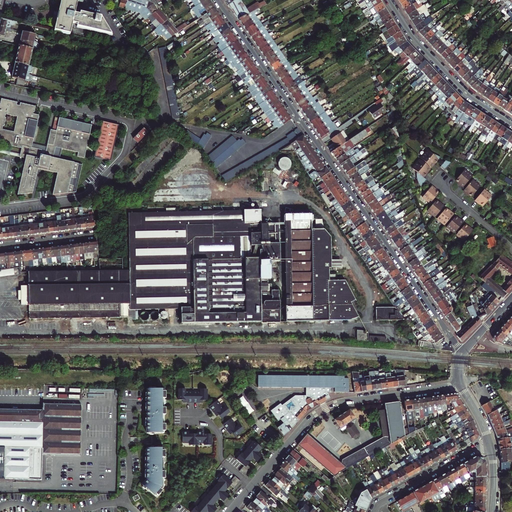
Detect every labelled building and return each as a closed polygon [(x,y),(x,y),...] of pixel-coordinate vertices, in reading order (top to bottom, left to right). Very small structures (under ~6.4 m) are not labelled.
[(61,0),(54,30),(55,31),(69,34),(72,22),(77,24),(77,27),(112,35),(101,17),(93,15),(80,12),(79,15),(74,13),(76,0),(61,0)] [(127,14),(128,9),(131,0),(126,0),(124,8),(123,12),(123,13),(127,14)] [(133,10),(136,0),(131,0),(128,9),(127,14),(132,15),(133,10)] [(144,0),(136,0),(133,10),(132,15),(138,17),(142,12),(143,14),(152,3),(150,2),(144,0)] [(235,0),(228,5),(238,19),(250,13),(256,10),(261,8),(258,4),(257,3),(247,9),(240,0),(235,0)] [(382,3),(379,0),(373,0),(369,3),(372,6),(368,8),(369,10),(382,3)] [(407,0),(400,4),(404,10),(416,2),(415,0),(414,0),(407,0)] [(407,16),(419,8),(416,2),(404,10),(407,16)] [(148,19),(158,10),(154,6),(152,3),(143,14),(148,19)] [(215,8),(212,3),(204,8),(207,13),(215,8)] [(382,3),(369,10),(368,11),(369,14),(371,13),(373,16),(374,15),(377,14),(385,8),(382,3)] [(198,11),(201,10),(197,5),(194,7),(191,9),(198,19),(199,18),(202,17),(198,11)] [(215,8),(207,13),(204,15),(202,16),(204,20),(217,12),(215,8)] [(376,22),(388,14),(385,8),(377,14),(378,17),(376,18),(374,19),(376,22)] [(421,10),(419,8),(407,16),(411,21),(419,16),(417,13),(421,10)] [(162,15),(158,10),(148,19),(153,24),(162,15)] [(250,13),(238,19),(242,25),(256,15),(255,13),(257,11),(256,10),(250,13)] [(206,21),(208,23),(220,15),(217,12),(204,20),(205,22),(206,21)] [(381,22),(383,25),(392,19),(388,14),(376,22),(378,24),(381,22)] [(419,16),(411,21),(414,27),(428,18),(430,17),(429,16),(428,16),(426,17),(423,14),(419,16)] [(153,24),(157,29),(167,20),(162,15),(153,24)] [(209,29),(223,19),(220,16),(220,15),(208,23),(204,26),(207,30),(209,29)] [(256,15),(242,25),(246,30),(258,22),(260,21),(257,17),(256,15)] [(19,26),(20,23),(1,18),(0,23),(0,29),(5,31),(6,28),(7,24),(19,26)] [(418,33),(426,26),(429,24),(430,23),(431,23),(428,18),(414,27),(418,33)] [(210,35),(213,33),(226,24),(223,20),(223,19),(209,29),(211,30),(208,32),(210,35)] [(392,19),(383,25),(380,27),(379,28),(383,33),(386,31),(396,25),(392,19)] [(157,29),(155,31),(159,36),(161,35),(162,34),(171,25),(167,20),(157,29)] [(260,21),(258,22),(246,30),(249,35),(263,26),(262,24),(260,21)] [(167,40),(187,27),(185,23),(184,24),(175,29),(171,25),(162,34),(167,40)] [(226,24),(213,33),(216,37),(229,28),(226,24)] [(400,32),(396,25),(386,31),(387,33),(384,36),(386,40),(400,32)] [(263,26),(249,35),(253,40),(265,32),(267,32),(264,27),(263,26)] [(430,31),(426,26),(418,33),(423,38),(430,31)] [(216,43),(218,41),(232,32),(229,28),(216,37),(213,39),(216,43)] [(19,46),(36,49),(41,50),(43,44),(38,43),(39,35),(22,31),(19,46)] [(430,31),(423,38),(427,42),(434,35),(430,31)] [(437,33),(434,35),(427,42),(431,46),(440,38),(441,37),(443,35),(439,31),(437,33)] [(219,47),(234,36),(232,32),(218,41),(219,43),(217,44),(219,47)] [(267,32),(265,32),(253,40),(256,46),(270,36),(267,32)] [(400,32),(386,40),(388,44),(386,45),(387,47),(391,45),(403,37),(400,32)] [(219,47),(221,51),(237,40),(234,36),(219,47)] [(260,51),(272,42),(273,44),(275,43),(271,37),(270,36),(256,46),(260,51)] [(406,42),(403,37),(391,45),(395,51),(406,42)] [(431,46),(436,51),(443,44),(446,41),(441,37),(440,38),(431,46)] [(227,53),(240,44),(237,40),(221,51),(224,55),(227,53)] [(443,44),(436,51),(440,56),(451,45),(447,40),(446,41),(443,44)] [(273,44),(272,42),(260,51),(264,56),(277,46),(275,43),(273,44)] [(400,56),(410,46),(406,42),(395,51),(400,56)] [(224,55),(227,59),(243,49),(240,44),(227,53),(224,55)] [(444,60),(452,53),(453,52),(456,49),(452,45),(451,45),(440,56),(444,60)] [(32,66),(36,49),(19,46),(15,63),(32,66)] [(277,46),(264,56),(267,61),(279,53),(280,54),(282,53),(278,47),(277,46)] [(415,51),(410,46),(400,56),(401,57),(395,62),(399,66),(407,57),(415,51)] [(177,119),(165,47),(159,49),(171,120),(177,119)] [(230,64),(246,53),(243,49),(227,59),(230,64)] [(452,53),(444,60),(449,65),(456,58),(459,55),(461,53),(456,49),(453,52),(452,53)] [(415,51),(407,57),(412,62),(419,55),(415,51)] [(143,52),(153,116),(160,115),(149,52),(143,52)] [(249,57),(246,53),(230,64),(233,68),(249,57)] [(271,66),(285,57),(282,53),(280,54),(279,53),(267,61),(271,66)] [(456,58),(449,65),(453,69),(465,58),(465,57),(461,53),(459,55),(456,58)] [(413,70),(423,60),(419,55),(412,62),(407,67),(412,71),(413,70)] [(236,72),(251,61),(249,57),(233,68),(232,68),(235,72),(236,72)] [(271,66),(274,71),(286,63),(287,64),(289,63),(285,57),(271,66)] [(465,58),(453,69),(457,74),(466,65),(467,64),(469,62),(465,58)] [(418,69),(421,71),(428,65),(423,60),(413,70),(415,72),(418,69)] [(236,72),(239,76),(254,65),(251,61),(236,72)] [(32,66),(15,63),(13,71),(17,72),(17,71),(27,73),(27,74),(28,74),(28,75),(30,76),(32,66)] [(278,77),(292,67),(289,63),(287,64),(286,63),(274,71),(278,77)] [(466,65),(457,74),(462,78),(469,71),(472,69),(467,64),(466,65)] [(254,65),(239,76),(242,80),(244,78),(257,69),(255,65),(254,65)] [(428,65),(421,71),(423,73),(420,76),(419,78),(415,81),(417,84),(433,69),(428,65)] [(278,77),(281,82),(293,73),(294,75),(296,73),(293,68),(292,67),(278,77)] [(469,71),(462,78),(466,83),(474,76),(478,71),(473,67),(472,69),(469,71)] [(260,73),(257,69),(244,78),(246,80),(244,82),(245,84),(248,81),(260,73)] [(437,74),(433,69),(417,84),(419,86),(425,80),(427,78),(430,81),(437,74)] [(29,81),(30,76),(28,75),(28,74),(27,74),(27,73),(17,71),(17,72),(13,71),(12,77),(18,78),(17,82),(25,84),(25,80),(29,81)] [(250,87),(263,78),(260,73),(248,81),(250,85),(249,85),(250,87)] [(293,73),(281,82),(285,87),(299,78),(298,76),(299,76),(297,73),(296,73),(294,75),(293,73)] [(432,88),(442,79),(437,74),(430,81),(433,84),(430,87),(431,89),(432,88)] [(471,87),(480,78),(477,75),(474,77),(474,76),(466,83),(471,87)] [(485,81),(477,92),(482,96),(487,88),(485,86),(487,83),(490,79),(489,78),(490,77),(488,76),(485,81)] [(248,88),(251,92),(266,81),(263,78),(250,87),(248,88)] [(299,78),(285,87),(289,92),(301,84),(301,85),(306,82),(305,81),(300,83),(298,80),(300,79),(299,78)] [(485,81),(480,78),(471,87),(477,92),(485,81)] [(446,83),(442,79),(432,88),(437,92),(446,83)] [(266,81),(251,92),(252,95),(248,98),(249,99),(253,96),(269,86),(266,81)] [(301,84),(289,92),(292,97),(306,88),(304,85),(306,83),(306,82),(301,85),(301,84)] [(446,83),(437,92),(432,96),(434,99),(437,96),(438,97),(442,94),(443,95),(450,88),(446,83)] [(272,90),(269,86),(253,96),(256,100),(272,90)] [(495,87),(493,91),(487,99),(493,103),(500,91),(501,89),(500,88),(499,90),(495,87)] [(307,89),(306,88),(292,97),(296,102),(308,94),(308,95),(310,94),(307,89)] [(455,93),(450,88),(443,95),(434,104),(439,109),(442,105),(455,93)] [(487,99),(493,91),(487,88),(482,96),(487,99)] [(272,90),(256,100),(259,105),(275,94),(272,90)] [(500,91),(493,103),(498,106),(503,98),(506,94),(500,91)] [(455,93),(442,105),(447,108),(448,107),(459,97),(455,93)] [(277,98),(275,94),(259,105),(261,109),(266,106),(277,98)] [(296,102),(299,108),(313,98),(312,97),(310,94),(308,95),(308,94),(296,102)] [(506,100),(503,98),(498,106),(504,110),(511,98),(511,97),(511,95),(510,97),(509,96),(506,100)] [(464,102),(459,97),(448,107),(447,108),(446,109),(452,115),(449,117),(451,119),(455,114),(458,110),(464,102)] [(277,98),(266,106),(261,109),(264,113),(267,111),(280,102),(277,98)] [(313,98),(299,108),(303,113),(317,103),(313,98)] [(381,98),(374,103),(377,106),(369,111),(374,118),(385,110),(380,103),(383,101),(381,98)] [(0,143),(20,148),(19,153),(19,156),(25,157),(17,194),(32,192),(37,168),(57,173),(52,195),(76,191),(82,164),(59,158),(61,148),(77,152),(77,156),(83,157),(91,126),(89,125),(87,134),(56,128),(56,131),(51,130),(50,130),(46,147),(44,156),(40,155),(41,151),(31,148),(32,144),(33,139),(23,137),(27,120),(37,122),(38,116),(32,114),(33,113),(34,113),(35,107),(20,103),(19,106),(16,105),(17,103),(1,99),(0,102),(0,143)] [(268,116),(271,114),(283,106),(280,102),(267,111),(264,113),(267,117),(268,116)] [(318,102),(317,103),(303,113),(307,118),(320,108),(321,109),(322,108),(318,102)] [(464,102),(458,110),(460,112),(458,116),(452,125),(455,126),(456,124),(460,119),(469,105),(464,102)] [(469,105),(460,119),(465,123),(466,121),(474,109),(469,105)] [(272,120),(286,110),(283,106),(271,114),(268,116),(267,117),(270,121),(271,120),(272,120)] [(321,109),(320,108),(307,118),(310,123),(325,112),(322,108),(321,109)] [(474,109),(466,121),(469,124),(464,132),(466,133),(468,131),(480,112),(474,109)] [(289,114),(286,110),(272,120),(274,122),(271,123),(273,126),(275,124),(289,114)] [(314,128),(324,121),(327,119),(328,120),(330,119),(325,112),(310,123),(314,128)] [(485,116),(480,112),(468,131),(470,133),(474,127),(477,123),(480,125),(480,124),(485,116)] [(152,117),(136,113),(136,116),(149,119),(159,126),(161,123),(152,117)] [(292,119),(289,114),(275,124),(273,126),(274,128),(277,126),(278,128),(292,119)] [(482,132),(490,119),(485,116),(480,124),(483,127),(480,131),(482,132)] [(54,117),(51,130),(56,131),(56,128),(87,134),(89,125),(54,117)] [(327,119),(324,121),(314,128),(317,133),(332,122),(330,119),(328,120),(327,119)] [(481,133),(486,136),(496,123),(490,119),(482,132),(481,133)] [(33,139),(37,122),(27,120),(23,137),(33,139)] [(109,161),(111,154),(116,129),(117,125),(101,122),(93,157),(103,160),(109,161)] [(332,122),(317,133),(322,139),(337,128),(333,122),(332,122)] [(496,123),(486,136),(492,140),(493,137),(501,126),(496,123)] [(199,132),(195,137),(181,128),(180,130),(173,126),(170,129),(191,142),(197,147),(207,133),(202,130),(201,133),(199,132)] [(501,126),(493,137),(499,141),(507,130),(501,126)] [(142,128),(132,138),(136,143),(147,132),(142,128)] [(367,128),(347,142),(336,150),(331,153),(336,160),(352,149),(354,148),(353,146),(368,136),(367,135),(370,132),(367,128)] [(388,131),(391,141),(398,139),(395,129),(388,131)] [(511,133),(507,130),(499,141),(503,143),(502,144),(504,146),(511,133)] [(286,137),(290,143),(297,138),(293,132),(286,137)] [(347,142),(340,133),(331,139),(335,145),(333,146),(336,150),(347,142)] [(510,149),(511,145),(511,133),(504,146),(502,149),(505,150),(507,147),(510,149)] [(290,145),(292,147),(305,138),(303,134),(302,135),(299,137),(297,138),(290,143),(289,143),(290,145)] [(211,163),(243,139),(240,136),(238,137),(236,136),(231,140),(227,135),(203,153),(211,163)] [(305,138),(292,147),(293,150),(298,146),(299,148),(308,141),(305,138)] [(222,176),(226,182),(279,151),(290,145),(289,143),(287,139),(222,176)] [(308,141),(299,148),(294,151),(294,152),(296,155),(311,146),(308,141)] [(44,156),(46,147),(32,144),(31,148),(41,151),(40,155),(44,156)] [(296,155),(299,160),(313,149),(311,146),(296,155)] [(299,160),(301,164),(316,154),(313,149),(299,160)] [(352,149),(336,160),(340,166),(359,152),(357,149),(354,151),(352,149)] [(359,152),(340,166),(345,174),(353,169),(351,167),(368,155),(364,149),(359,152)] [(428,149),(421,157),(432,166),(433,164),(435,162),(435,163),(439,158),(440,159),(442,156),(434,152),(433,153),(428,149)] [(472,159),(474,155),(469,152),(467,155),(464,159),(469,162),(472,159)] [(301,164),(303,168),(319,157),(316,154),(301,164)] [(319,157),(303,168),(305,171),(307,169),(308,171),(309,170),(313,168),(321,161),(319,157)] [(290,168),(291,164),(290,161),(289,159),(287,158),(285,158),(281,159),(280,160),(278,162),(278,164),(278,167),(280,169),(281,170),(285,171),(287,171),(289,169),(290,168)] [(419,183),(420,187),(426,180),(423,177),(426,174),(425,173),(427,171),(431,167),(420,158),(413,166),(417,170),(417,174),(417,177),(418,179),(419,183)] [(447,159),(441,166),(445,169),(447,167),(452,161),(447,159)] [(477,162),(475,165),(480,168),(481,169),(483,165),(484,164),(478,160),(477,162)] [(321,161),(313,168),(315,171),(314,172),(314,171),(307,175),(309,178),(315,174),(316,173),(325,167),(321,161)] [(348,178),(367,166),(364,161),(353,169),(345,174),(348,178)] [(370,170),(367,166),(348,178),(351,182),(365,174),(370,170)] [(316,181),(320,178),(329,172),(325,167),(316,173),(315,174),(309,178),(311,180),(314,178),(316,181)] [(465,169),(457,179),(456,179),(459,182),(460,181),(462,183),(461,184),(464,186),(473,176),(465,169)] [(323,182),(332,176),(329,172),(320,178),(323,182)] [(354,186),(365,179),(367,177),(365,174),(351,182),(354,186)] [(320,185),(323,189),(335,181),(332,176),(323,182),(320,185)] [(367,177),(365,179),(354,186),(357,191),(369,183),(366,180),(368,179),(367,177)] [(464,190),(467,192),(467,191),(469,193),(469,194),(472,196),(481,186),(473,179),(464,190)] [(369,183),(357,191),(360,196),(377,184),(374,180),(369,183)] [(328,189),(329,191),(338,185),(335,181),(323,189),(325,191),(328,189)] [(378,184),(377,184),(360,196),(364,200),(380,189),(378,187),(379,186),(378,184)] [(423,195),(431,202),(439,192),(440,192),(436,189),(434,188),(435,187),(432,184),(423,195)] [(332,195),(340,189),(338,185),(329,191),(320,197),(323,201),(327,198),(326,196),(331,193),(332,195)] [(333,197),(335,199),(343,193),(340,189),(332,195),(327,198),(323,201),(326,205),(330,202),(329,200),(333,197)] [(380,189),(364,200),(367,205),(380,196),(383,194),(380,189)] [(492,196),(485,189),(475,200),(478,202),(479,202),(481,203),(480,204),(483,206),(492,196)] [(333,206),(346,197),(343,193),(335,199),(330,202),(326,205),(327,208),(332,204),(333,206)] [(381,198),(380,196),(367,205),(370,209),(374,207),(374,205),(377,203),(378,204),(382,200),(386,198),(384,196),(381,198)] [(336,210),(337,210),(349,201),(346,197),(333,206),(336,210)] [(437,199),(436,199),(427,209),(435,216),(445,205),(442,202),(441,203),(439,202),(439,201),(437,199)] [(373,214),(381,208),(380,206),(384,203),(382,200),(378,204),(377,203),(374,205),(374,207),(370,209),(373,214)] [(340,214),(352,205),(349,201),(337,210),(340,214)] [(373,214),(376,218),(380,215),(380,214),(384,211),(384,212),(391,207),(393,206),(390,202),(381,208),(373,214)] [(340,214),(342,218),(355,209),(352,205),(340,214)] [(380,215),(376,218),(378,222),(391,213),(389,211),(393,209),(391,207),(384,212),(384,211),(380,214),(380,215)] [(437,218),(445,224),(454,213),(451,210),(450,211),(448,210),(449,209),(446,207),(437,218)] [(286,209),(285,213),(286,213),(285,216),(285,221),(286,323),(328,322),(328,321),(338,321),(338,320),(344,317),(344,318),(344,319),(344,320),(345,320),(345,321),(349,322),(352,322),(354,321),(358,319),(350,304),(355,302),(344,282),(335,282),(328,282),(328,277),(329,270),(331,270),(331,239),(325,231),(318,231),(312,231),(312,216),(294,216),(294,211),(286,209)] [(345,222),(358,214),(355,209),(342,218),(340,219),(343,224),(345,222)] [(394,211),(391,213),(378,222),(381,226),(386,223),(385,222),(389,219),(389,220),(397,215),(394,211)] [(381,226),(385,231),(393,225),(391,223),(401,215),(400,213),(397,215),(389,220),(389,219),(385,222),(386,223),(381,226)] [(345,222),(348,227),(352,224),(361,218),(358,214),(345,222)] [(446,226),(454,233),(463,221),(461,219),(460,220),(458,218),(459,218),(456,215),(446,226)] [(352,224),(355,229),(364,223),(361,218),(352,224)] [(388,236),(401,227),(403,226),(400,221),(393,225),(385,231),(388,236)] [(354,235),(367,227),(364,223),(355,229),(352,231),(354,235)] [(456,234),(464,241),(473,230),(470,227),(470,228),(468,226),(468,225),(465,223),(456,234)] [(370,231),(367,227),(354,235),(354,236),(357,240),(358,239),(370,231)] [(404,230),(401,227),(388,236),(391,240),(395,237),(395,236),(398,233),(399,234),(404,230)] [(395,237),(391,240),(394,244),(407,235),(404,230),(399,234),(398,233),(395,236),(395,237)] [(370,231),(358,239),(357,240),(360,244),(361,244),(362,243),(373,235),(370,231)] [(364,247),(365,247),(376,239),(373,235),(362,243),(361,244),(360,244),(363,249),(364,247)] [(410,238),(407,235),(394,244),(397,248),(401,245),(400,244),(404,241),(404,242),(410,238)] [(414,242),(400,252),(403,256),(414,248),(413,247),(423,240),(421,237),(417,240),(414,242)] [(488,239),(490,244),(491,247),(496,245),(493,237),(488,239)] [(401,245),(397,248),(400,252),(414,242),(412,239),(412,240),(410,238),(404,242),(404,241),(400,244),(401,245)] [(376,239),(365,247),(364,247),(363,249),(365,253),(366,252),(378,243),(376,239)] [(360,257),(363,261),(365,260),(370,256),(382,248),(378,243),(366,252),(368,255),(365,258),(364,255),(362,257),(361,255),(360,257)] [(373,260),(384,252),(382,248),(370,256),(373,260)] [(419,251),(421,249),(420,248),(416,251),(414,248),(403,256),(405,260),(419,251)] [(419,251),(405,260),(408,264),(423,254),(426,252),(424,248),(421,249),(419,251)] [(185,249),(134,250),(134,257),(185,256),(185,249)] [(373,260),(376,264),(387,256),(384,252),(373,260)] [(423,254),(408,264),(411,269),(424,259),(426,258),(423,254)] [(480,277),(503,298),(511,287),(511,280),(511,282),(504,290),(490,277),(497,269),(497,268),(500,265),(511,273),(511,262),(501,255),(495,262),(496,262),(493,265),(492,264),(480,277)] [(376,264),(378,269),(390,260),(387,256),(376,264)] [(424,259),(411,269),(414,273),(427,263),(424,259)] [(381,273),(393,265),(390,260),(378,269),(381,273)] [(414,273),(417,277),(433,266),(434,265),(431,261),(427,263),(414,273)] [(269,282),(268,264),(260,264),(260,282),(267,282),(269,282)] [(380,274),(383,279),(397,270),(393,265),(381,273),(380,274)] [(419,281),(436,270),(433,266),(417,277),(419,281)] [(419,281),(422,285),(440,274),(441,273),(438,268),(436,270),(419,281)] [(386,283),(399,274),(397,270),(383,279),(386,283)] [(386,283),(389,287),(403,278),(399,274),(386,283)] [(440,274),(422,285),(425,289),(442,277),(440,274)] [(425,289),(428,293),(442,284),(445,281),(442,277),(425,289)] [(403,278),(389,287),(392,292),(406,282),(403,278)] [(431,297),(446,286),(451,283),(449,279),(445,281),(442,284),(428,293),(431,297)] [(135,281),(135,288),(186,287),(185,280),(135,281)] [(409,287),(406,282),(392,292),(394,294),(398,291),(400,293),(409,287)] [(449,290),(446,286),(431,297),(434,301),(449,290)] [(409,287),(400,293),(393,298),(395,301),(398,298),(399,299),(411,291),(409,287)] [(449,290),(434,301),(436,305),(453,293),(451,289),(449,290)] [(499,302),(484,290),(483,291),(486,294),(485,295),(486,296),(496,305),(499,302)] [(400,305),(403,303),(414,295),(411,291),(399,299),(397,301),(398,303),(400,305)] [(455,297),(453,293),(436,305),(439,308),(452,299),(455,297)] [(414,295),(403,303),(406,307),(417,299),(414,295)] [(494,308),(496,305),(486,296),(483,299),(494,308)] [(420,303),(417,299),(406,307),(404,309),(407,312),(420,303)] [(452,299),(439,308),(441,312),(450,307),(449,305),(454,302),(452,299)] [(494,308),(483,299),(482,300),(481,301),(481,302),(491,312),(494,308)] [(478,302),(480,304),(481,306),(484,313),(487,316),(491,312),(481,302),(481,301),(480,302),(479,301),(478,302)] [(414,314),(423,308),(420,303),(407,312),(406,313),(408,315),(413,312),(414,314)] [(473,321),(468,325),(472,331),(481,323),(476,311),(472,304),(467,307),(473,321)] [(480,306),(477,309),(484,320),(487,316),(484,313),(481,306),(480,304),(479,305),(480,306)] [(452,305),(450,307),(441,312),(444,316),(451,312),(454,307),(452,305)] [(403,321),(401,317),(399,314),(398,313),(397,311),(395,308),(395,307),(376,308),(376,321),(403,321)] [(426,312),(423,308),(414,314),(417,318),(426,312)] [(484,320),(477,309),(476,311),(481,323),(484,320)] [(426,312),(417,318),(415,319),(414,320),(417,324),(429,316),(426,312)] [(454,316),(451,312),(444,316),(447,321),(454,316)] [(417,330),(418,330),(432,320),(429,316),(417,324),(414,326),(417,330)] [(447,321),(450,326),(459,320),(458,317),(456,318),(454,316),(447,321)] [(421,334),(434,324),(432,320),(418,330),(420,334),(421,334)] [(453,329),(458,326),(462,323),(459,320),(450,326),(453,329)] [(511,328),(506,323),(502,327),(511,335),(511,328)] [(421,334),(424,338),(438,329),(434,324),(421,334)] [(468,325),(456,336),(461,342),(472,331),(468,325)] [(511,335),(502,327),(499,331),(511,342),(511,335)] [(423,339),(427,343),(430,340),(432,339),(441,333),(438,329),(424,338),(423,339)] [(357,331),(357,341),(368,342),(369,333),(365,333),(363,331),(357,331)] [(511,342),(499,331),(493,337),(493,339),(495,342),(511,346),(511,342)] [(441,333),(432,339),(435,344),(442,339),(444,338),(441,333)] [(361,392),(358,376),(358,372),(352,372),(355,393),(358,393),(361,392)] [(400,387),(403,386),(403,385),(403,379),(403,373),(395,373),(396,377),(398,387),(400,387)] [(277,428),(283,436),(289,431),(287,428),(286,426),(289,424),(291,428),(293,427),(305,413),(304,412),(306,409),(307,410),(318,405),(317,403),(319,403),(320,404),(331,398),(328,394),(331,392),(331,388),(335,388),(335,392),(349,392),(349,379),(344,379),(344,377),(258,376),(258,388),(306,388),(306,396),(295,396),(282,406),(281,404),(271,411),(278,421),(281,419),(284,423),(277,428)] [(146,412),(145,433),(162,434),(163,390),(147,390),(146,412)] [(207,390),(178,390),(178,401),(181,401),(183,401),(183,402),(203,403),(203,401),(205,401),(207,401),(207,390)] [(455,394),(444,395),(445,405),(446,409),(446,410),(446,413),(450,411),(463,404),(460,399),(457,394),(456,394),(455,394)] [(419,413),(417,399),(414,400),(411,400),(413,419),(413,421),(416,420),(415,416),(419,416),(419,413)] [(413,419),(411,400),(407,400),(404,401),(405,408),(405,410),(407,420),(413,419)] [(216,414),(217,417),(219,415),(222,419),(230,413),(227,409),(224,411),(217,401),(210,406),(216,414)] [(494,411),(489,401),(487,402),(482,405),(485,411),(487,415),(494,411)] [(384,404),(385,411),(390,444),(393,443),(397,440),(401,438),(404,436),(399,402),(390,403),(384,404)] [(450,411),(452,416),(465,408),(464,406),(463,404),(450,411)] [(465,408),(452,416),(453,417),(454,417),(455,419),(468,412),(466,410),(465,408)] [(488,418),(489,419),(500,415),(497,409),(494,411),(487,415),(488,418)] [(341,415),(357,438),(358,437),(359,434),(352,425),(354,424),(355,419),(349,410),(345,412),(341,415)] [(390,444),(385,411),(379,411),(383,439),(386,438),(390,444)] [(450,428),(456,424),(470,416),(469,414),(468,412),(455,419),(457,421),(449,426),(450,428)] [(500,415),(489,419),(490,421),(491,423),(501,419),(500,416),(501,415),(501,414),(500,415)] [(342,432),(346,429),(352,439),(355,440),(357,438),(341,415),(337,417),(334,419),(342,432)] [(459,429),(461,427),(473,420),(472,418),(470,416),(456,424),(459,429)] [(501,419),(491,423),(492,425),(493,428),(503,423),(507,422),(505,418),(503,418),(501,419)] [(230,419),(223,424),(230,433),(231,435),(233,433),(235,437),(244,430),(241,427),(238,429),(230,419)] [(461,431),(461,432),(475,424),(474,422),(473,420),(461,427),(462,430),(461,431)] [(461,432),(463,436),(476,429),(476,427),(475,424),(461,432)] [(463,436),(465,439),(478,432),(477,431),(476,429),(463,436)] [(464,440),(466,445),(478,438),(479,437),(479,436),(478,432),(465,439),(464,440)] [(186,433),(182,433),(182,443),(189,443),(189,445),(211,445),(211,435),(207,435),(207,433),(201,433),(197,433),(197,435),(192,435),(192,433),(186,433)] [(307,434),(297,445),(333,476),(343,470),(347,468),(341,463),(307,434)] [(500,450),(511,448),(511,437),(498,439),(499,445),(500,450)] [(376,452),(381,450),(385,447),(388,445),(390,444),(386,438),(383,439),(364,450),(368,456),(373,454),(376,452)] [(245,476),(251,468),(247,465),(248,464),(252,460),(253,458),(257,462),(262,455),(258,452),(260,450),(262,448),(253,441),(247,448),(246,447),(236,459),(243,466),(239,471),(245,476)] [(446,441),(442,443),(449,455),(450,454),(451,454),(453,453),(448,444),(446,441)] [(452,442),(448,444),(453,453),(455,451),(459,449),(461,448),(458,443),(454,445),(453,442),(452,442)] [(436,443),(432,445),(440,460),(442,458),(444,457),(438,446),(436,443)] [(442,443),(438,446),(444,457),(446,456),(449,455),(442,443)] [(427,447),(428,448),(436,462),(438,461),(440,460),(432,445),(432,444),(427,447)] [(428,448),(424,450),(432,464),(434,463),(436,462),(428,448)] [(500,456),(511,455),(511,453),(511,452),(511,451),(511,448),(500,450),(500,453),(500,456)] [(162,449),(145,449),(145,468),(144,482),(140,486),(153,497),(161,488),(162,449)] [(352,465),(356,463),(360,461),(364,459),(368,456),(364,450),(341,463),(347,468),(352,465)] [(424,450),(420,452),(428,467),(430,465),(432,464),(424,450)] [(288,456),(296,462),(307,472),(309,469),(305,465),(307,463),(293,451),(291,453),(288,456)] [(428,467),(420,452),(415,454),(416,455),(417,458),(419,460),(424,469),(425,468),(428,467)] [(501,461),(501,464),(501,473),(510,472),(510,463),(511,462),(511,455),(500,456),(501,461)] [(286,459),(284,461),(291,467),(296,462),(288,456),(286,459)] [(477,457),(463,464),(469,474),(471,472),(475,475),(475,477),(486,477),(485,462),(481,459),(477,457)] [(419,460),(415,462),(420,471),(422,470),(424,469),(419,460)] [(282,463),(279,466),(281,468),(294,478),(296,476),(293,474),(295,471),(291,467),(284,461),(282,463)] [(415,462),(411,465),(416,474),(418,472),(420,471),(415,462)] [(395,470),(394,468),(392,464),(390,465),(393,471),(394,474),(398,472),(397,469),(395,470)] [(461,466),(459,467),(461,471),(460,472),(463,477),(463,476),(469,474),(463,464),(461,466)] [(411,465),(407,467),(412,476),(414,475),(416,474),(411,465)] [(407,467),(402,470),(407,478),(409,477),(412,476),(407,467)] [(461,471),(459,467),(457,468),(455,469),(460,479),(463,477),(460,472),(461,471)] [(277,472),(275,474),(277,476),(286,483),(286,484),(288,485),(294,478),(281,468),(279,470),(277,472)] [(453,470),(450,472),(453,476),(452,477),(454,482),(455,481),(460,479),(455,469),(453,470)] [(402,470),(398,472),(403,481),(405,479),(407,478),(402,470)] [(403,481),(398,472),(394,474),(399,483),(402,482),(403,481)] [(448,473),(446,474),(451,483),(454,482),(452,477),(453,476),(450,472),(448,473)] [(213,488),(202,501),(201,500),(190,511),(206,511),(207,511),(213,511),(216,508),(213,505),(214,504),(218,499),(219,498),(223,501),(228,495),(224,491),(225,490),(229,486),(230,485),(234,488),(240,481),(234,476),(230,481),(222,474),(212,487),(213,488)] [(399,483),(394,474),(390,476),(395,485),(397,484),(399,483)] [(451,483),(446,474),(444,475),(442,477),(444,481),(443,482),(446,486),(451,483)] [(275,478),(274,479),(285,489),(288,485),(286,484),(286,483),(277,476),(275,478)] [(390,476),(386,478),(391,487),(393,486),(395,485),(390,476)] [(444,481),(442,477),(439,478),(437,479),(442,488),(446,486),(443,482),(444,481)] [(391,487),(386,478),(382,481),(387,490),(389,489),(391,487)] [(285,489),(274,479),(272,481),(270,483),(279,490),(278,492),(279,493),(279,492),(284,497),(286,494),(283,491),(285,489)] [(442,488),(437,479),(435,480),(432,482),(437,491),(442,488)] [(383,492),(378,483),(376,480),(373,482),(373,481),(371,481),(379,494),(381,493),(383,492)] [(379,494),(371,481),(370,482),(371,483),(368,485),(375,497),(377,495),(379,494)] [(387,490),(382,481),(378,483),(383,492),(385,491),(387,490)] [(266,486),(273,492),(277,495),(279,493),(278,492),(279,490),(270,483),(269,482),(267,484),(266,486)] [(413,493),(419,504),(432,497),(434,501),(441,498),(440,495),(439,494),(437,491),(432,482),(424,487),(421,488),(413,493)] [(366,490),(371,499),(373,498),(375,497),(368,485),(367,484),(363,486),(366,490)] [(371,499),(366,490),(363,492),(356,506),(365,510),(368,505),(371,499)] [(275,502),(272,499),(270,500),(268,499),(262,493),(260,495),(258,497),(258,498),(267,505),(269,503),(270,504),(269,505),(271,507),(275,502)] [(410,507),(412,511),(423,511),(419,504),(413,493),(401,499),(396,502),(402,511),(410,507)] [(267,505),(258,498),(257,500),(255,502),(267,511),(272,511),(267,507),(269,505),(270,504),(269,503),(267,505)] [(254,503),(252,505),(261,511),(260,511),(267,511),(255,502),(254,503)]
